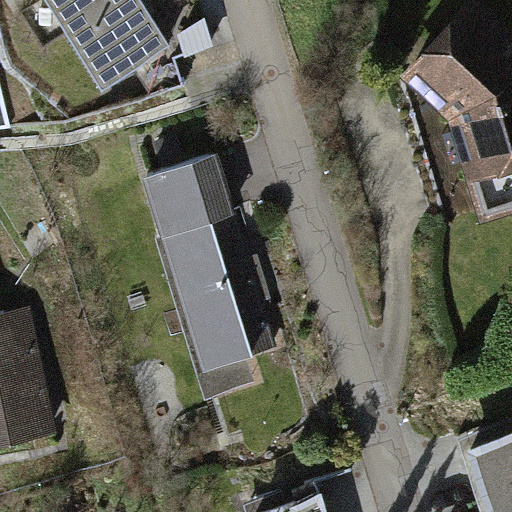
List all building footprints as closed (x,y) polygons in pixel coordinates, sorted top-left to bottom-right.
[(55,0),(104,77),(167,37),(171,34),(149,0),(55,0)] [(511,39),(473,3),(413,70),(456,110),(487,208),(511,200),(511,39)] [(204,18),(180,32),(187,51),(211,41),(204,18)] [(0,124),(10,124),(0,79),(0,124)] [(215,152),(148,172),(206,362),(273,342),(215,152)] [(0,437),(52,428),(28,319),(11,322),(4,309),(0,310),(0,437)] [(511,511),(511,429),(471,442),(492,511),(511,511)] [(325,511),(319,493),(256,511),(325,511)]
